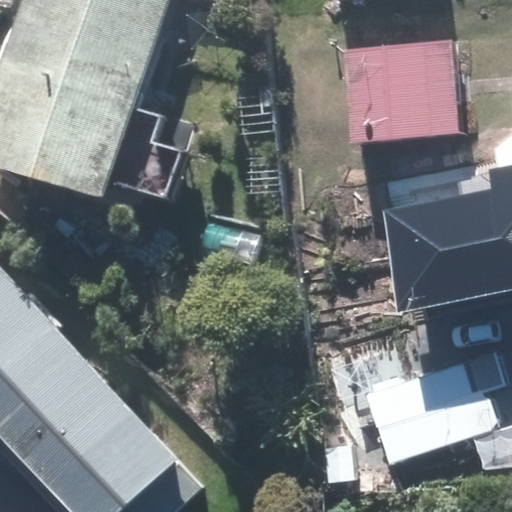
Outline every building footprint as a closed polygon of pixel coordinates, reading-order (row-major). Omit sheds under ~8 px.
[(11,0),(0,32),(0,164),(85,194),(154,0),(11,0)] [(450,0),(341,0),(342,9),(450,3),(450,0)] [(467,49),(364,56),(369,150),(472,144),(467,49)] [(153,139),(143,172),(178,183),(188,150),(153,139)] [(208,176),(252,184),(253,176),(273,180),(276,164),(243,157),(244,148),(227,145),(225,154),(212,151),(208,176)] [(194,511),(215,493),(6,265),(0,269),(0,443),(63,511),(194,511)] [(492,353),(366,395),(390,467),(492,432),(479,394),(503,386),(492,353)]
